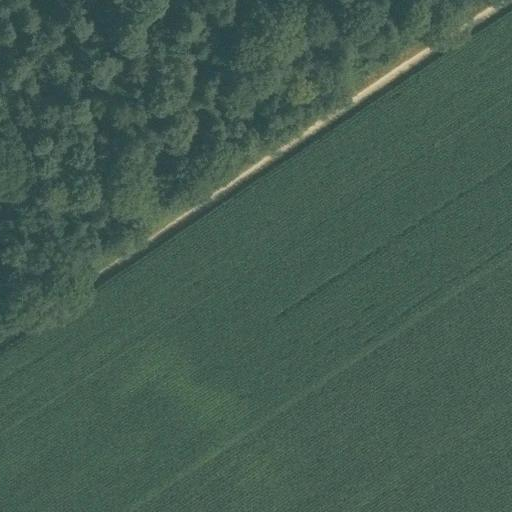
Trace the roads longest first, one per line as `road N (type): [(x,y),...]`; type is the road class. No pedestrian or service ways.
road 1 (track): [(499,0),(0,343)]
road 2 (track): [(97,281),(0,139)]
